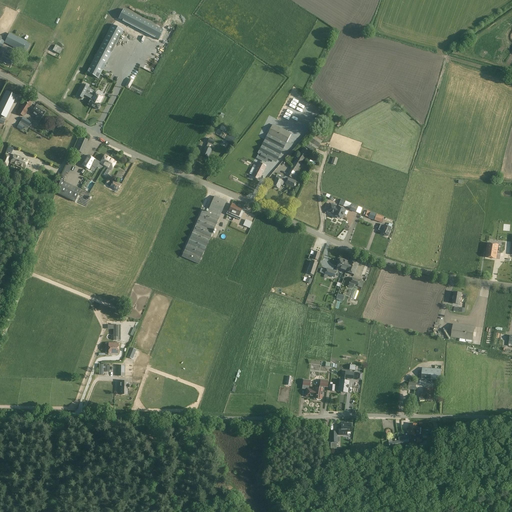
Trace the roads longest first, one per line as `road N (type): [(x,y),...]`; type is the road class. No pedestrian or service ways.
road 1 (unclassified): [(511,286),(364,254),(109,142),(0,72)]
road 2 (unclassified): [(511,417),(65,415)]
road 3 (tertiary): [(372,511),(511,470)]
